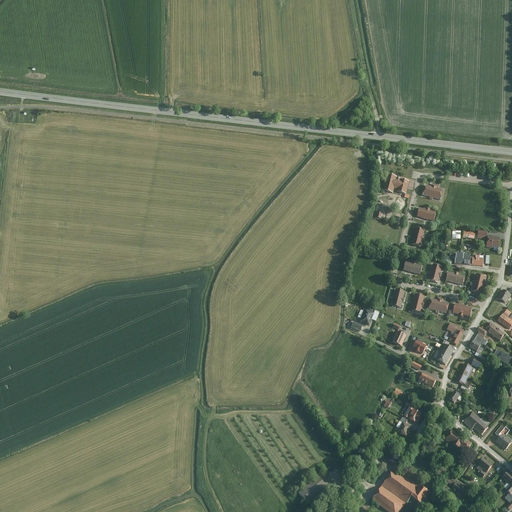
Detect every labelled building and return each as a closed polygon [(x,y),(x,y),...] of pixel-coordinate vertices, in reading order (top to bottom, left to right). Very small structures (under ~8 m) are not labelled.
[(409,183),(388,177),(383,191),(393,194),(394,189),(398,190),(398,192),(406,195),(409,183)] [(441,201),(443,190),(436,189),(437,186),(432,185),(431,188),(424,186),(422,197),(441,201)] [(433,222),(435,213),(429,212),(429,210),(427,209),(426,211),(419,209),(417,218),(433,222)] [(424,231),(415,228),(410,245),(420,248),(422,242),(423,242),(424,237),(422,237),(424,231)] [(498,249),(499,239),(487,238),(486,248),(498,249)] [(469,265),(469,257),(463,257),(464,255),(451,254),(451,257),(456,257),(455,265),(469,265)] [(419,275),(421,267),(416,266),(416,264),(412,263),(412,264),(405,263),(403,271),(419,275)] [(441,267),(432,265),(429,281),(437,283),(441,267)] [(465,277),(448,273),(446,283),(462,287),(465,277)] [(485,277),(474,275),(471,292),(483,294),(485,277)] [(405,293),(395,290),(391,306),(400,309),(405,293)] [(511,295),(503,290),(497,300),(504,304),(507,298),(509,300),(511,295)] [(425,297),(415,295),(411,311),(420,314),(425,297)] [(437,302),(431,301),(428,309),(446,314),(448,305),(442,303),(443,299),(438,298),(437,302)] [(470,308),(453,304),(451,315),(468,318),(470,308)] [(370,327),(375,314),(363,309),(357,322),(370,327)] [(511,322),(503,316),(498,322),(510,331),(511,327),(511,322)] [(360,331),(362,325),(353,321),(350,327),(360,331)] [(464,332),(450,325),(447,332),(452,335),(448,342),(456,347),(464,332)] [(499,343),(504,336),(489,325),(485,330),(488,332),(487,334),(499,343)] [(400,346),(405,338),(396,334),(392,343),(400,346)] [(488,342),(477,335),(473,342),(480,347),(484,349),(488,342)] [(413,337),(410,351),(424,354),(426,345),(420,343),(421,339),(413,337)] [(480,347),(473,342),(469,348),(476,353),(480,347)] [(453,351),(444,347),(436,362),(446,366),(453,351)] [(507,367),(511,359),(502,352),(500,354),(497,352),(493,358),(507,367)] [(482,363),(474,359),(471,366),(478,370),(482,363)] [(473,370),(467,367),(459,384),(465,386),(473,370)] [(431,389),(435,381),(418,374),(416,379),(419,380),(417,383),(431,389)] [(401,397),(403,393),(395,389),(393,393),(401,397)] [(459,397),(453,393),(447,400),(453,405),(459,397)] [(416,426),(422,415),(410,408),(404,419),(407,420),(416,426)] [(488,429),(472,413),(462,423),(471,431),(472,429),(480,437),(488,429)] [(405,438),(411,429),(404,425),(402,424),(397,433),(405,438)] [(466,455),(472,445),(451,433),(445,443),(466,455)] [(504,452),(510,444),(501,436),(494,443),(504,452)] [(487,474),(492,468),(483,460),(476,469),(481,473),(482,471),(487,474)] [(399,511),(409,499),(417,489),(393,472),(371,501),(384,511),(399,511)] [(309,507),(330,486),(319,474),(297,495),(309,507)] [(509,495),(511,492),(511,478),(507,474),(501,480),(509,487),(505,492),(509,495)] [(439,493),(456,507),(467,494),(456,485),(453,488),(447,484),(439,493)] [(420,507),(428,495),(418,487),(417,489),(409,499),(420,507)]
